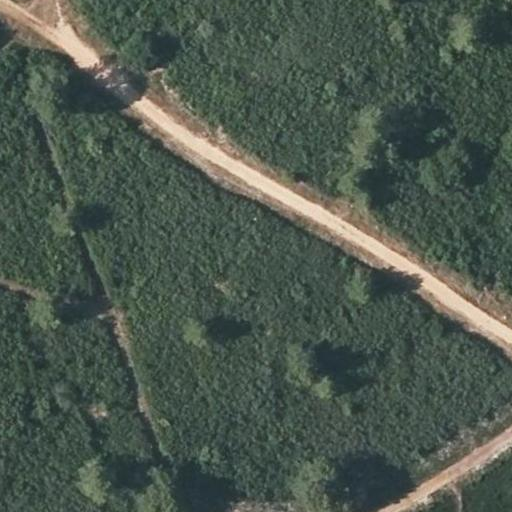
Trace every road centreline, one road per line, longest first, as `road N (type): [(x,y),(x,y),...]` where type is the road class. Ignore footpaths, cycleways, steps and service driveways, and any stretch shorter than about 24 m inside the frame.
road 1 (track): [(0,8),(258,190),(511,337)]
road 2 (track): [(511,426),(384,511)]
